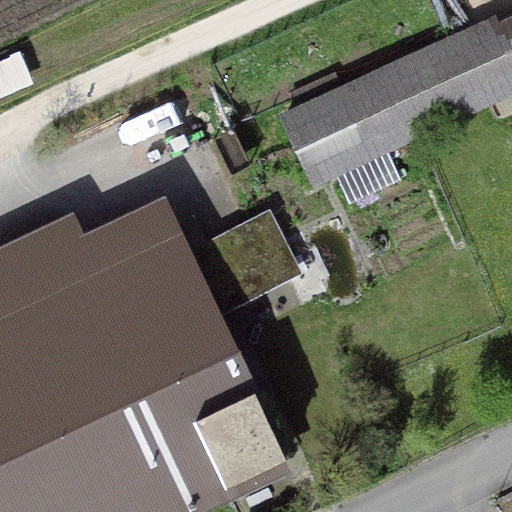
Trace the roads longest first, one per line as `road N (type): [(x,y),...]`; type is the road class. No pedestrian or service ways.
road 1 (track): [(291,0),(0,136)]
road 2 (residential): [(391,511),(511,456)]
